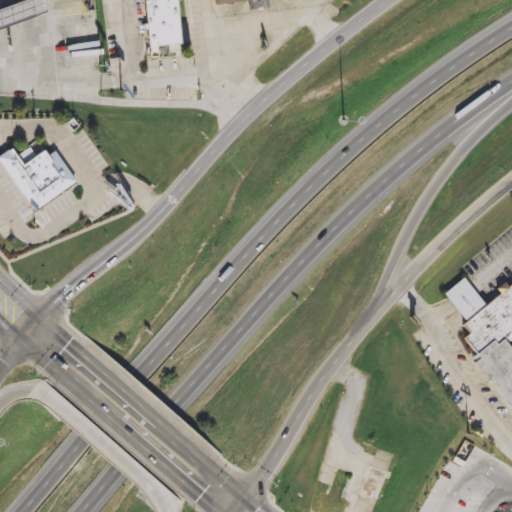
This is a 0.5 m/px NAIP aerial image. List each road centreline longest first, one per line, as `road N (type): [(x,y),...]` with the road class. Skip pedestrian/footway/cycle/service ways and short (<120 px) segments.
road 1 (motorway): [(511,26),(317,179),(26,511)]
road 2 (motorway): [(89,511),(350,224),(511,88)]
road 3 (secondary): [(383,0),(30,327)]
road 4 (motorway): [(369,320),(433,189),(511,101)]
road 5 (secondary): [(237,511),(369,320)]
road 6 (secondary): [(369,320),(511,181)]
road 7 (primary): [(205,483),(61,354)]
road 8 (secondary): [(166,511),(159,496),(54,403),(30,392)]
